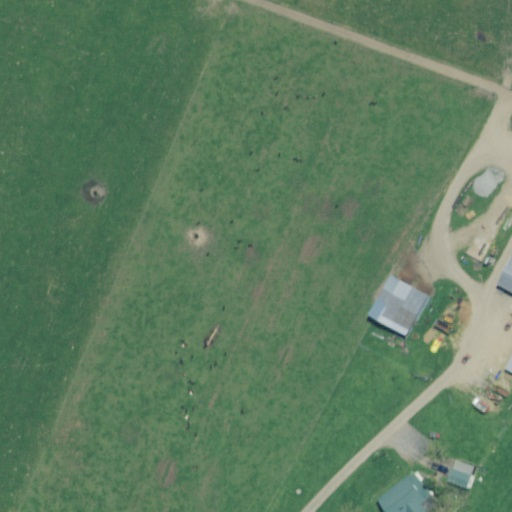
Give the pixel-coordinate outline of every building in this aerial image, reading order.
[(493,242),(477,232),(465,251),(482,261),(493,242)] [(511,269),(503,286),(511,290),(511,294),(511,295),(511,269)] [(433,296),(398,276),(376,316),(410,335),(433,296)] [(478,468),(460,461),(452,483),(470,490),(478,468)] [(426,487),(418,476),(384,502),(392,511),(431,511),(427,506),(440,496),(430,483),(426,487)]
